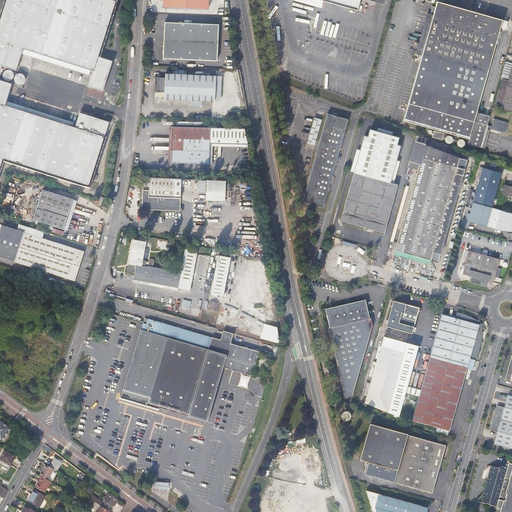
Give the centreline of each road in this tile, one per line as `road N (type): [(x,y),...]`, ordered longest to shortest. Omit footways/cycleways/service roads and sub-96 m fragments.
road 1 (residential): [(46,431),(80,341),(126,167),(138,0)]
road 2 (tertiary): [(239,0),(305,346)]
road 3 (secondary): [(504,322),(450,511)]
road 4 (unknown): [(157,36),(162,63),(213,65),(223,57),(223,20),(167,17),(159,25)]
road 5 (residential): [(233,511),(295,351),(305,346)]
road 6 (tertiary): [(305,346),(348,511)]
road 7 (unclassified): [(344,264),(494,306)]
road 8 (unknown): [(478,0),(505,11),(510,25),(487,110)]
road 9 (unknown): [(354,116),(318,243)]
